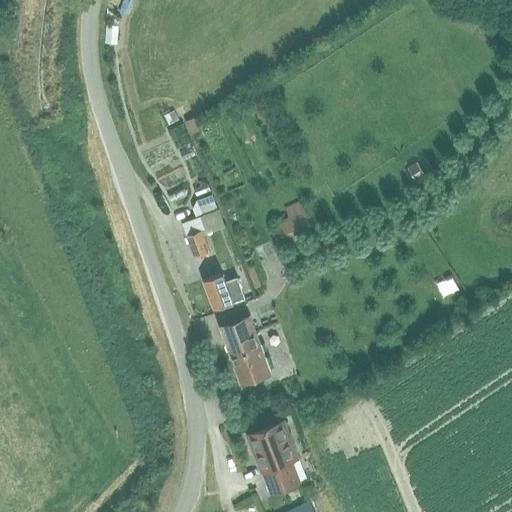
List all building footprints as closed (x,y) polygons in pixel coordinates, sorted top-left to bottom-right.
[(117,42),(118,25),(106,25),(105,42),(117,42)] [(165,116),(177,150),(193,144),(182,110),(165,116)] [(194,117),(186,121),(192,132),(200,128),(194,117)] [(418,162),(409,168),(419,183),(428,177),(418,162)] [(199,200),(194,208),(198,217),(201,216),(219,209),(214,194),(199,200)] [(305,209),(276,222),(284,238),(312,225),(305,209)] [(211,252),(204,234),(203,229),(206,228),(201,216),(198,217),(183,222),(196,257),(211,252)] [(224,272),(204,280),(214,308),(246,297),(238,276),(226,280),(224,272)] [(250,314),(220,324),(240,382),(270,372),(250,314)] [(261,470),(262,470),(271,492),(301,481),(292,458),(299,456),(285,419),(247,433),(261,470)] [(316,511),(311,501),(290,511),(316,511)]
